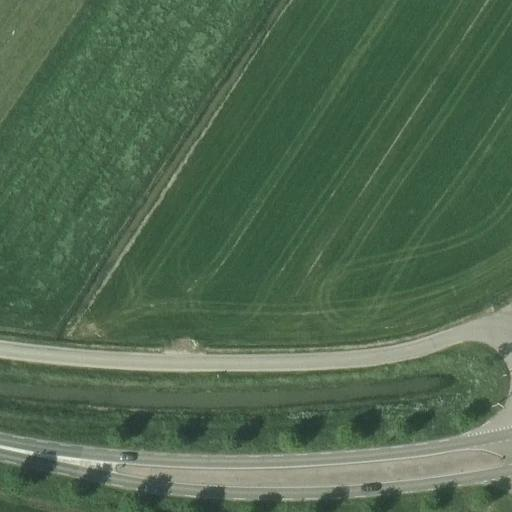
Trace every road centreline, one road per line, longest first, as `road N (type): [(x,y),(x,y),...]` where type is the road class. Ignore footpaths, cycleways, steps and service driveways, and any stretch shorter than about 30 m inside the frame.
road 1 (tertiary): [(29,453),(117,480),(238,494),(395,488),(511,469)]
road 2 (tertiary): [(511,434),(345,458),(237,463),(29,453)]
road 3 (unclassified): [(0,349),(120,361),(331,361),(399,353),(474,329)]
